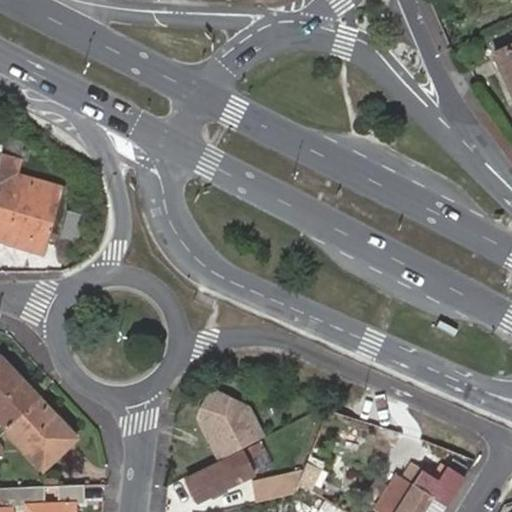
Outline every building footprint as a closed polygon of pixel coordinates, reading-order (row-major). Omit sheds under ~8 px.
[(511,46),(490,57),(511,104),(511,46)] [(5,142),(0,141),(0,240),(41,245),(48,177),(4,171),(6,152),(4,152),(5,142)] [(85,215),(68,210),(60,236),(77,240),(85,215)] [(0,359),(0,427),(3,431),(6,429),(39,465),(54,451),(58,455),(74,438),(0,359)] [(198,420),(218,460),(264,437),(249,408),(218,392),(209,395),(201,408),(198,420)] [(253,477),(245,462),(263,453),(258,443),(184,481),(194,498),(197,505),(253,477)] [(438,511),(461,474),(445,465),(437,479),(421,469),(395,511),(438,511)] [(299,480),(301,471),(269,480),(268,475),(252,479),(258,497),(296,489),(299,480)] [(46,486),(0,487),(0,505),(14,506),(29,506),(28,511),(72,511),(73,505),(57,505),(47,505),(46,486)] [(57,486),(57,505),(73,505),(83,504),(83,486),(57,486)]
